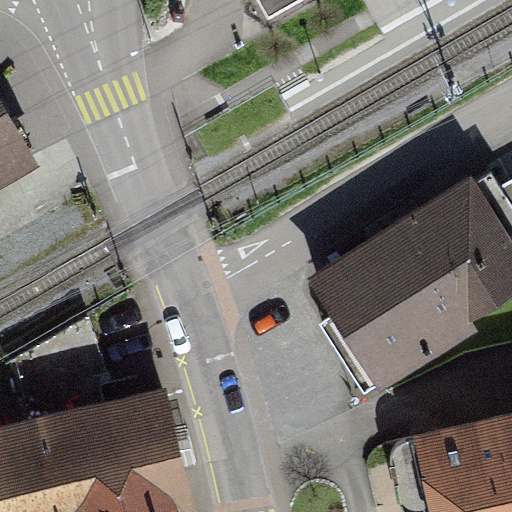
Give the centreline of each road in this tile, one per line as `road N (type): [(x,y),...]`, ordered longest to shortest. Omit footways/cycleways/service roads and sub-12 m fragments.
road 1 (residential): [(182,310),(511,108)]
road 2 (tertiary): [(102,59),(182,310)]
road 3 (tertiary): [(182,310),(242,511)]
